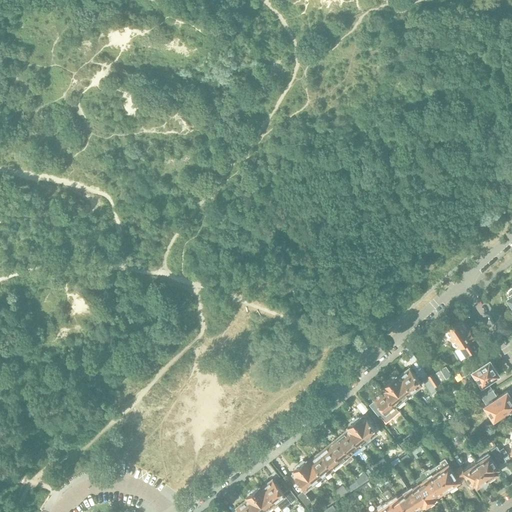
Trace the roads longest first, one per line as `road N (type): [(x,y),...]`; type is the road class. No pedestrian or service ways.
road 1 (residential): [(182,511),(461,283)]
road 2 (unknown): [(18,511),(30,482),(83,448),(199,335),(198,292),(184,282)]
